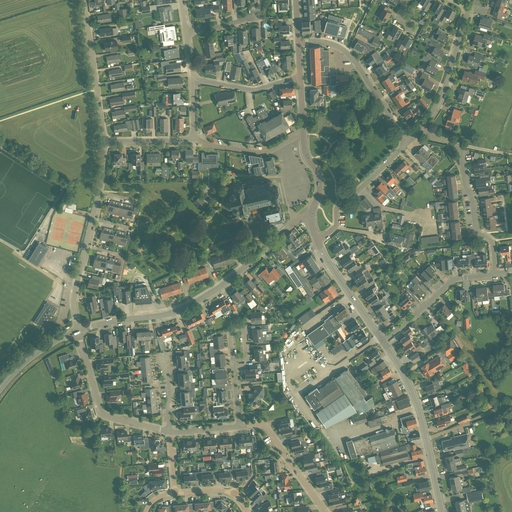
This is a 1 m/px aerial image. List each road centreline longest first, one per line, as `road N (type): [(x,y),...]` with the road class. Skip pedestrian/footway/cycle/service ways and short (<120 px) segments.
road 1 (residential): [(382,340),(453,279),(494,269),(492,241),(476,230),(457,145),(420,128)]
road 2 (tertiary): [(77,330),(187,307),(308,217)]
road 3 (residential): [(77,330),(73,296),(104,141)]
road 4 (secondary): [(442,511),(420,412),(382,340)]
road 5 (residential): [(407,143),(345,51),(298,43)]
road 6 (residential): [(169,431),(102,414),(77,330)]
road 7 (residential): [(104,141),(82,0)]
road 8 (residential): [(420,128),(444,89),(466,6)]
road 9 (residential): [(325,511),(263,427),(238,426)]
road 10 (secondary): [(382,340),(316,239)]
